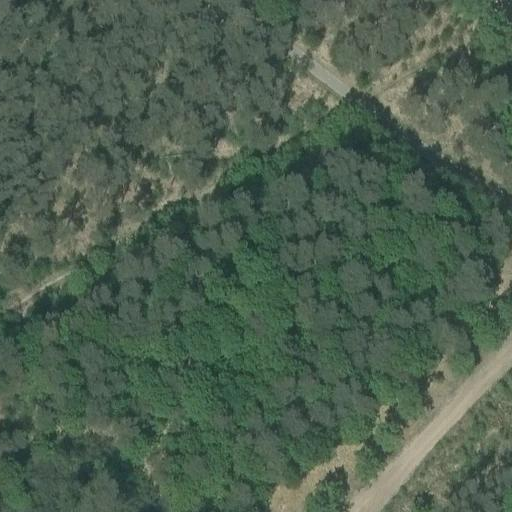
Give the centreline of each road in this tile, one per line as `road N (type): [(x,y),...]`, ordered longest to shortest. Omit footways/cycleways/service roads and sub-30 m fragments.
road 1 (track): [(0,311),(357,105),(501,35)]
road 2 (track): [(348,511),(511,341)]
